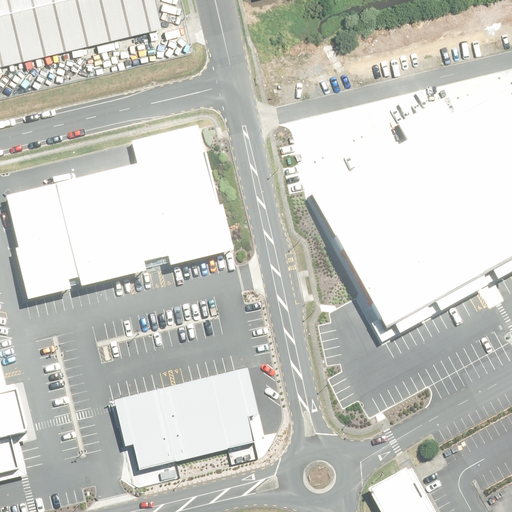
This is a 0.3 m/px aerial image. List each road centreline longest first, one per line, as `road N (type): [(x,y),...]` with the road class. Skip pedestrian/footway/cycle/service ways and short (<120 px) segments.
road 1 (residential): [(234,84),(301,391)]
road 2 (residential): [(0,139),(234,84)]
road 3 (unknown): [(116,463),(240,414),(253,363),(244,339)]
